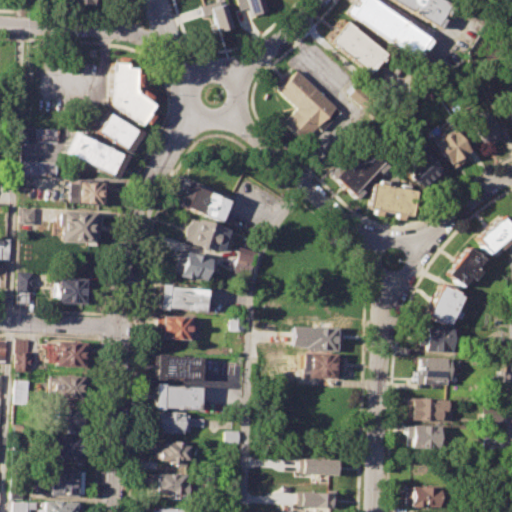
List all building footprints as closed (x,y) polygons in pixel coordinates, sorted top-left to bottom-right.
[(198,4),(201,3),(211,0),(215,0),(217,2),(222,0),(225,9),(230,27),(212,33),(209,23),(213,22),(210,12),(202,14),(198,4)] [(235,0),(259,0),(263,10),(249,14),(246,5),(238,8),(237,4),(235,0)] [(373,0),(423,36),(410,57),(343,11),(348,3),(353,7),(357,1),(355,0),(373,0)] [(440,0),(444,2),(433,24),(391,0),(440,0)] [(338,18),(382,52),(368,72),(323,37),(330,30),(333,32),(336,27),(333,24),(338,18)] [(106,61),(122,62),(122,67),(131,67),(131,88),(132,91),(150,104),(137,125),(105,103),(106,61)] [(293,69),(333,106),(302,138),(281,122),(294,108),(275,90),(293,69)] [(104,112),(131,129),(120,147),(94,130),(104,112)] [(484,112),(498,138),(480,146),(468,120),(484,112)] [(55,142),(55,129),(32,128),(32,141),(55,142)] [(431,140),(449,129),(466,150),(464,151),(468,156),(453,165),(450,162),(447,164),(431,140)] [(68,130),(116,153),(106,173),(59,151),(68,130)] [(350,192),(384,157),(365,143),(333,175),(350,192)] [(421,152),(439,170),(419,187),(401,168),(421,152)] [(19,161),(55,163),(54,175),(19,174),(19,161)] [(73,179),(99,180),(98,203),(73,201),(73,179)] [(183,180),(192,184),(191,185),(224,199),(216,220),(182,206),(181,207),(174,204),(183,180)] [(369,182),(365,207),(408,215),(412,190),(369,182)] [(17,207),(31,208),(30,224),(16,223),(17,207)] [(58,210),(92,211),(91,242),(56,241),(58,210)] [(473,236),(497,216),(510,230),(485,252),(473,236)] [(195,218),(220,226),(211,250),(187,242),(195,218)] [(463,245),(480,257),(472,267),(476,270),(470,279),(466,276),(459,285),(442,273),(463,245)] [(236,246),(252,250),(245,276),(229,272),(236,246)] [(183,251),(209,258),(202,282),(177,275),(183,251)] [(15,272),(29,272),(27,303),(13,302),(15,272)] [(54,276),(82,278),(82,303),(53,302),(54,276)] [(156,284),(154,308),(162,309),(163,307),(201,310),(203,288),(164,285),(156,284)] [(436,284),(459,294),(445,324),(422,313),(436,284)] [(159,315),(158,337),(187,339),(188,317),(159,315)] [(306,326),(334,327),(333,350),(306,349),(306,326)] [(422,326),(449,326),(449,351),(422,351),(422,326)] [(53,340),(52,365),(81,366),(81,342),(53,340)] [(11,351),(11,371),(27,371),(27,351),(11,351)] [(306,352),(332,353),(332,377),(304,376),(306,352)] [(152,353),(151,379),(159,379),(159,377),(196,378),(197,356),(161,355),(161,353),(152,353)] [(267,356),(295,357),(295,368),(300,368),(300,383),(266,382),(267,356)] [(416,357),(446,358),(446,378),(414,377),(416,357)] [(488,389),(489,375),(494,375),(494,369),(505,370),(504,390),(488,389)] [(52,374),(51,397),(81,399),(82,376),(52,374)] [(24,403),(25,381),(11,380),(10,403),(24,403)] [(151,383),(150,407),(194,409),(195,386),(151,383)] [(408,398),(443,399),(444,419),(407,418),(408,398)] [(479,406),(499,407),(498,425),(479,424),(479,406)] [(50,409),(49,430),(89,431),(90,411),(50,409)] [(154,410),(154,432),(179,433),(180,411),(154,410)] [(408,425),(434,425),(434,447),(408,446),(408,425)] [(220,429),(235,430),(234,442),(219,442),(220,429)] [(47,457),(86,458),(87,437),(48,436),(47,457)] [(479,451),(497,450),(497,436),(479,436),(479,451)] [(155,449),(157,449),(157,444),(159,444),(159,441),(169,442),(169,440),(179,441),(179,445),(185,445),(184,459),(176,458),(176,462),(165,462),(165,460),(155,460),(155,449)] [(294,473),(294,457),(334,458),(333,474),(294,473)] [(74,468),(73,495),(46,495),(47,467),(74,468)] [(153,472),(153,492),(177,494),(178,473),(153,472)] [(292,502),(293,486),(332,487),(332,504),(292,502)] [(407,486),(406,505),(433,506),(434,487),(407,486)] [(39,511),(39,500),(72,502),(72,511),(39,511)] [(8,511),(9,501),(33,502),(32,509),(25,509),(25,511),(8,511)]
